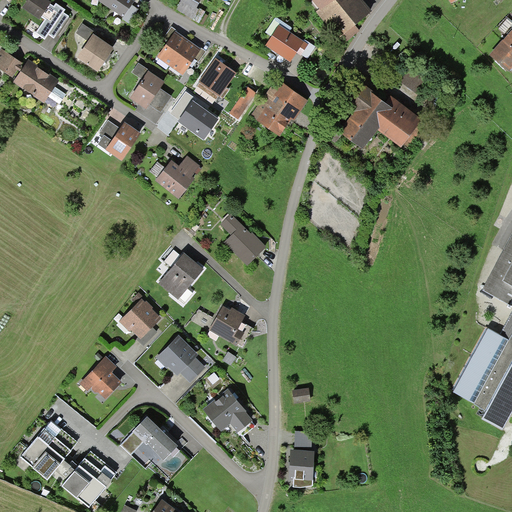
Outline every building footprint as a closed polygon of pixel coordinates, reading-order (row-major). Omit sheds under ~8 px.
[(42,0),(25,0),(21,7),(36,17),(38,15),(43,19),(38,27),(46,32),(54,21),(58,23),(63,15),(59,12),(61,9),(53,4),(51,7),(46,3),(46,2),(42,0)] [(101,0),(121,13),(119,17),(128,23),(133,15),(131,13),(135,8),(128,4),(131,0),(101,0)] [(180,0),(176,9),(198,22),(203,13),(196,9),(200,0),(180,0)] [(311,0),(319,10),(333,0),(311,0)] [(362,0),(333,0),(319,10),(316,13),(337,39),(342,36),(355,26),(372,13),(362,0)] [(46,32),(45,34),(51,38),(66,17),(63,15),(58,23),(54,21),(46,32)] [(511,20),(508,17),(500,28),(506,32),(511,24),(511,20)] [(76,56),(95,68),(101,59),(105,54),(109,47),(97,39),(100,35),(93,30),(92,32),(80,24),(74,32),(87,40),(76,56)] [(157,55),(168,63),(184,40),(172,32),(174,29),(168,25),(161,36),(165,40),(161,45),(163,46),(157,55)] [(276,25),(265,42),(287,57),(293,47),(304,55),(312,44),(304,39),(303,42),(276,25)] [(359,31),(355,26),(342,36),(347,42),(359,31)] [(46,32),(38,27),(34,33),(42,38),(45,34),(46,32)] [(511,30),(490,56),(509,72),(511,68),(511,30)] [(101,33),(100,35),(97,39),(109,47),(113,41),(101,33)] [(196,48),(184,40),(168,63),(167,64),(173,68),(174,67),(180,71),(186,62),(187,63),(191,57),(196,61),(203,50),(197,45),(196,48)] [(0,68),(9,75),(18,63),(0,50),(0,68)] [(216,59),(199,83),(220,98),(237,74),(216,59)] [(13,81),(42,99),(45,95),(57,103),(64,94),(51,85),(54,81),(44,74),(36,68),(26,62),(13,81)] [(139,63),(132,73),(143,80),(130,100),(146,111),(149,105),(161,113),(172,97),(161,90),(166,83),(151,73),(152,71),(139,63)] [(405,64),(394,79),(421,99),(432,84),(405,64)] [(38,65),(36,68),(44,74),(46,71),(38,65)] [(276,79),(251,116),(280,136),(292,118),(295,120),(308,101),(276,79)] [(349,120),(340,133),(363,151),(378,131),(400,148),(421,121),(393,99),(388,105),(356,81),(339,103),(354,115),(349,120)] [(247,87),(228,114),(238,120),(257,93),(247,87)] [(185,90),(169,112),(204,138),(221,117),(185,90)] [(121,163),(141,135),(125,124),(121,129),(108,120),(99,133),(102,135),(100,137),(102,139),(98,144),(107,150),(105,152),(121,163)] [(159,178),(156,182),(179,200),(195,180),(191,177),(199,166),(188,157),(179,168),(172,162),(167,169),(159,178)] [(151,172),(159,178),(167,169),(159,162),(151,172)] [(232,236),(225,244),(248,266),(266,247),(256,237),(231,213),(220,225),(232,236)] [(511,234),(483,287),(511,302),(511,311),(500,334),(487,327),(454,389),(485,406),(511,356),(511,234)] [(183,254),(159,284),(178,300),(203,271),(193,263),(183,254)] [(142,300),(120,322),(130,333),(132,331),(138,337),(136,339),(144,346),(158,332),(153,327),(161,319),(153,311),(154,309),(146,301),(145,303),(142,300)] [(224,307),(209,331),(237,348),(239,345),(242,347),(253,329),(243,322),(246,317),(232,309),(230,311),(224,307)] [(179,336),(158,358),(177,377),(180,374),(190,383),(206,368),(196,358),(198,355),(179,336)] [(106,357),(81,384),(88,391),(90,389),(95,394),(99,394),(106,400),(122,383),(112,373),(117,368),(106,357)] [(511,363),(483,417),(501,427),(511,406),(511,363)] [(309,388),(292,391),(295,404),(311,402),(309,388)] [(228,390),(203,410),(221,432),(230,425),(238,434),(240,432),(244,437),(256,427),(246,414),(246,413),(228,390)] [(120,446),(145,470),(152,462),(170,481),(193,458),(168,431),(163,427),(159,431),(147,419),(135,431),(120,446)] [(52,422),(21,459),(47,481),(57,468),(64,460),(78,443),(52,422)] [(296,432),(295,449),(312,449),(312,433),(296,432)] [(294,488),(300,489),(313,487),(313,485),(318,485),(319,470),(314,470),(315,453),(291,452),(290,465),(289,480),(294,480),(294,488)] [(73,475),(63,488),(90,509),(112,482),(111,481),(117,473),(91,453),(78,469),(73,475)] [(178,511),(162,500),(152,511),(178,511)]
